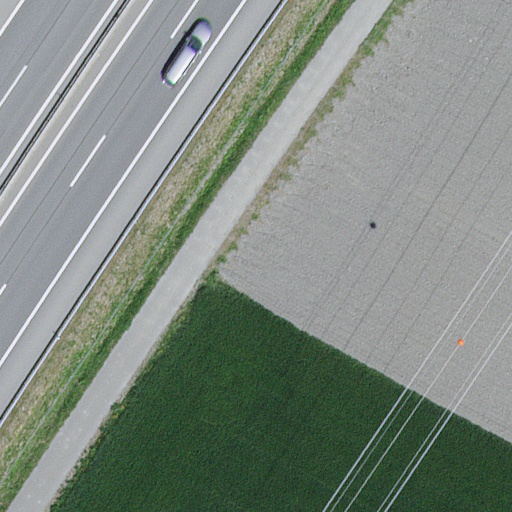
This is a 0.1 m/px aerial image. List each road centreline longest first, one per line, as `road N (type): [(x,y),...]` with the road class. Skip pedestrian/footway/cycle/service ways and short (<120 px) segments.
road 1 (track): [(380,0),(27,511)]
road 2 (motorway): [(0,289),(198,0)]
road 3 (motorway): [(74,0),(0,109)]
